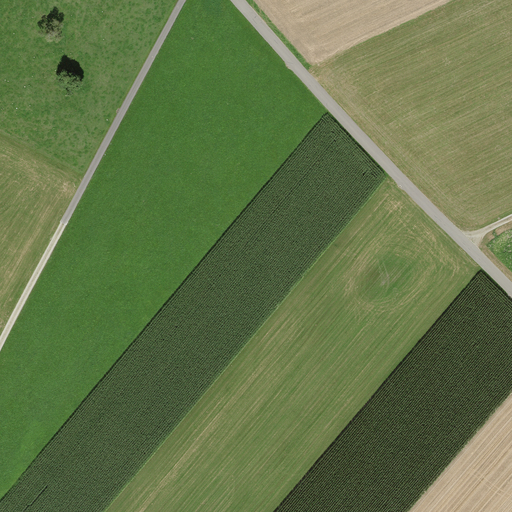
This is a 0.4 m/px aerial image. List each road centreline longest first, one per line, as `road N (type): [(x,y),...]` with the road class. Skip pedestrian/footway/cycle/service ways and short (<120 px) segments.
road 1 (unclassified): [(237,0),(511,289)]
road 2 (track): [(183,0),(0,344)]
